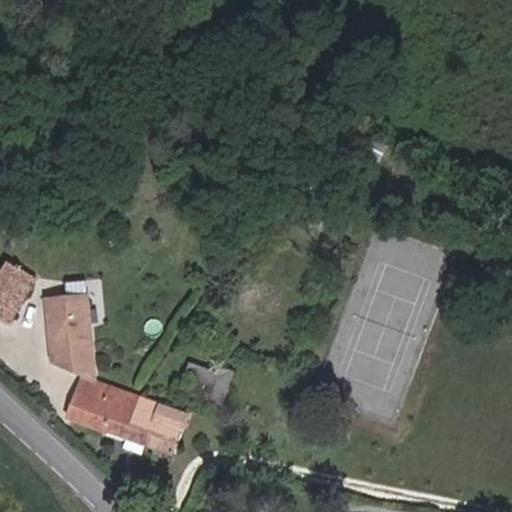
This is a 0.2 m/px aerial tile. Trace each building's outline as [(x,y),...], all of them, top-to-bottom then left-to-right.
[(379,163),(388,147),(342,123),(333,139),(379,163)] [(0,320),(10,326),(37,278),(8,262),(0,276),(0,320)] [(96,382),(91,296),(51,298),(53,365),(85,378),(79,394),(77,393),(68,418),(128,439),(146,446),(149,447),(158,423),(134,414),(140,398),(96,382)] [(222,406),(234,372),(221,368),(210,402),(222,406)] [(175,456),(189,415),(140,398),(134,414),(158,423),(149,447),(175,456)] [(143,455),(146,446),(128,439),(125,448),(143,455)] [(131,494),(136,481),(128,477),(121,487),(131,494)]
